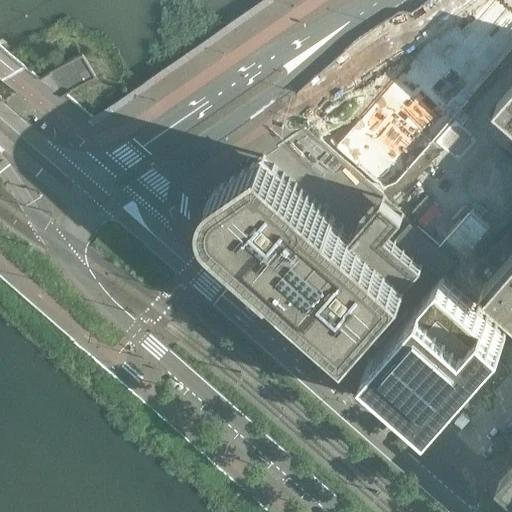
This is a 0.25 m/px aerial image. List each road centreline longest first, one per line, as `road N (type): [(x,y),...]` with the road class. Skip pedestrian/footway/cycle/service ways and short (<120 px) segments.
road 1 (secondary): [(65,254),(118,317),(335,511)]
road 2 (secondary): [(432,487),(173,255)]
road 3 (tertiary): [(158,176),(303,73),(346,23)]
road 4 (tertiary): [(346,23),(276,56),(141,148)]
road 5 (residential): [(432,487),(511,396)]
